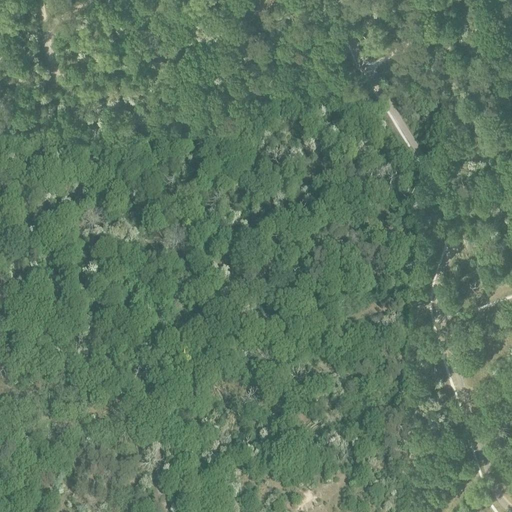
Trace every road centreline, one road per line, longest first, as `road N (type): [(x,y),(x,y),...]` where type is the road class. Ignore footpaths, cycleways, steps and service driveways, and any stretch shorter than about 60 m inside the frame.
road 1 (track): [(382,309),(330,321),(216,318),(115,358),(0,363)]
road 2 (track): [(0,358),(74,282),(73,215),(89,162),(82,140)]
road 3 (track): [(78,363),(142,421),(168,511)]
road 4 (track): [(82,140),(40,0)]
